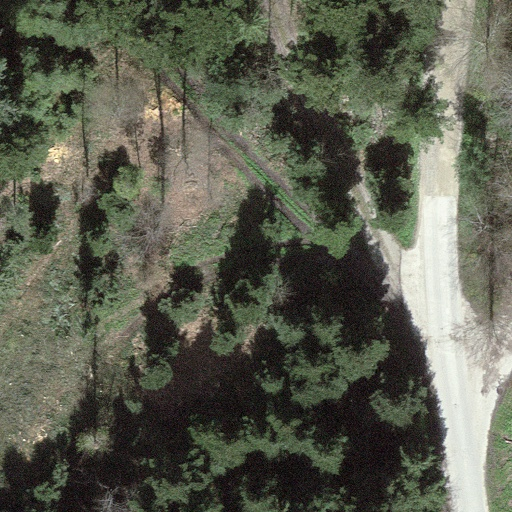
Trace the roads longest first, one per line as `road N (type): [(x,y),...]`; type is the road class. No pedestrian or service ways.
road 1 (unclassified): [(454,444),(440,354),(440,70),(449,0)]
road 2 (track): [(441,302),(372,221),(327,0)]
road 3 (track): [(170,0),(372,221)]
